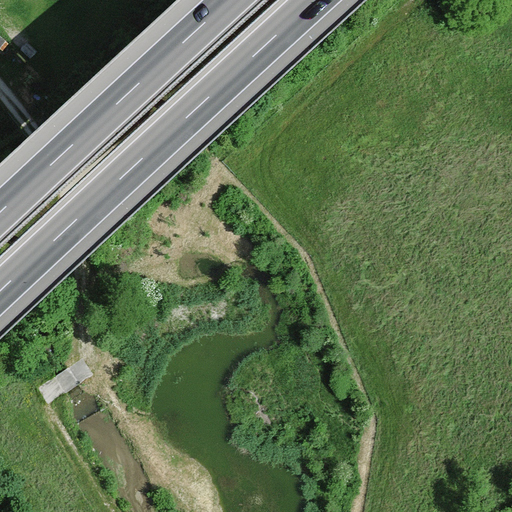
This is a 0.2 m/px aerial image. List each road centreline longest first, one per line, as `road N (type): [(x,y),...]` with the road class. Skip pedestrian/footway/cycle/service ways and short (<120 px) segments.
road 1 (track): [(111,511),(46,406),(48,393),(85,366),(89,345),(82,275),(47,152),(23,113)]
road 2 (motorway): [(0,291),(314,0)]
road 3 (motorway): [(230,0),(0,212)]
